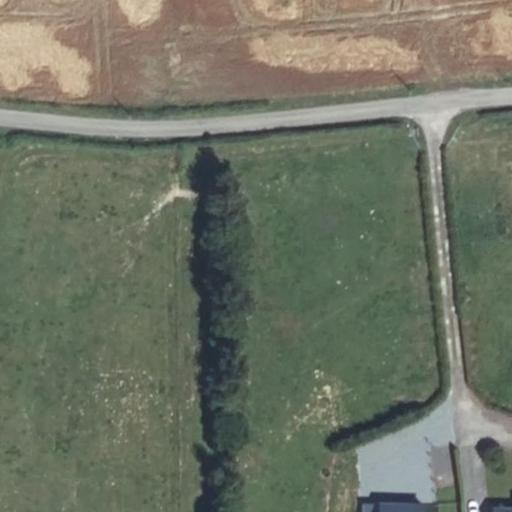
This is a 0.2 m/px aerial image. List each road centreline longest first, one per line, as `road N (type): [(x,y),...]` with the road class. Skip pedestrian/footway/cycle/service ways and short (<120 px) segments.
road 1 (unclassified): [(0,115),(137,125),(511,93)]
road 2 (unknown): [(412,102),(430,351)]
